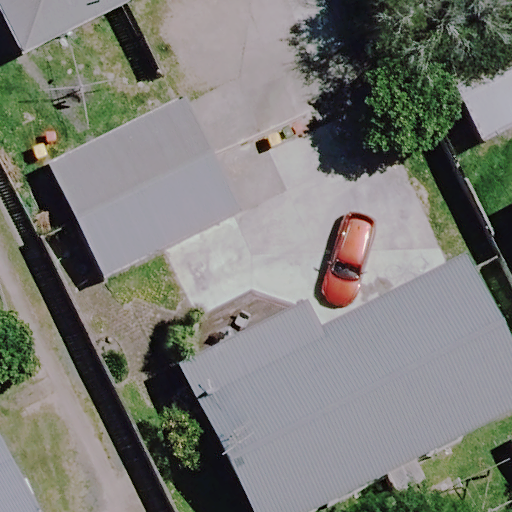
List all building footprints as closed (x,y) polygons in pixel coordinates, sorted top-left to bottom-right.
[(161,0),(0,0),(0,19),(21,66),(161,0)] [(511,136),(511,29),(440,63),(481,151),(511,136)] [(237,225),(182,115),(48,182),(103,292),(237,225)] [(340,511),(511,426),(511,368),(463,271),(318,343),(304,316),(175,381),(240,511),(340,511)] [(22,511),(0,462),(0,511),(22,511)]
